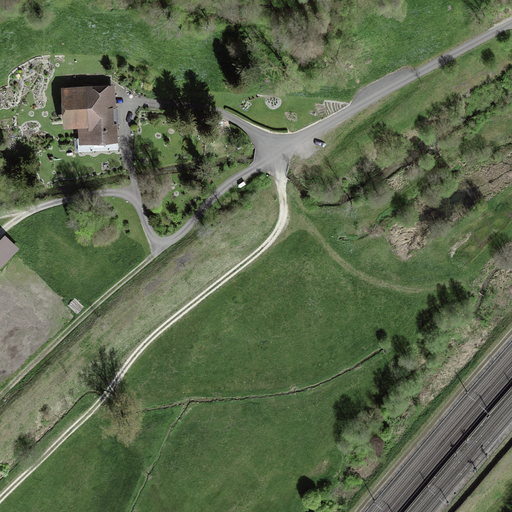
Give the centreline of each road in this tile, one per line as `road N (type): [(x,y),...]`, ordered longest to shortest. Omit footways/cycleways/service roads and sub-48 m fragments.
road 1 (track): [(0,505),(134,360),(268,243),(284,215),(278,149)]
road 2 (residential): [(511,22),(278,149),(219,111),(128,101)]
road 3 (track): [(511,331),(357,511)]
road 4 (track): [(162,242),(0,399)]
